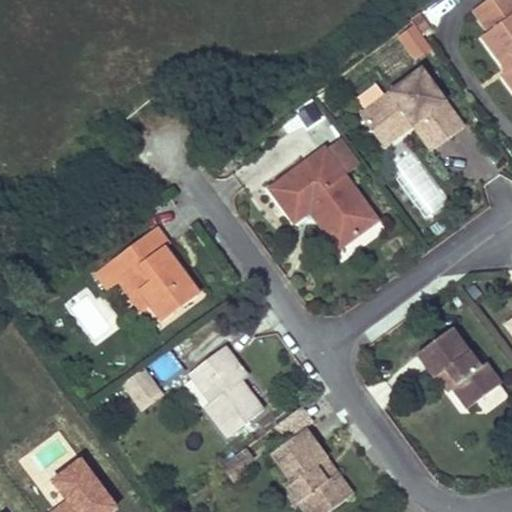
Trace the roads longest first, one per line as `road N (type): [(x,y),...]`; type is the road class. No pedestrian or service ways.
road 1 (residential): [(317,350),(432,497),(464,510),(511,502)]
road 2 (residential): [(317,350),(511,205)]
road 3 (residential): [(192,179),(317,350)]
